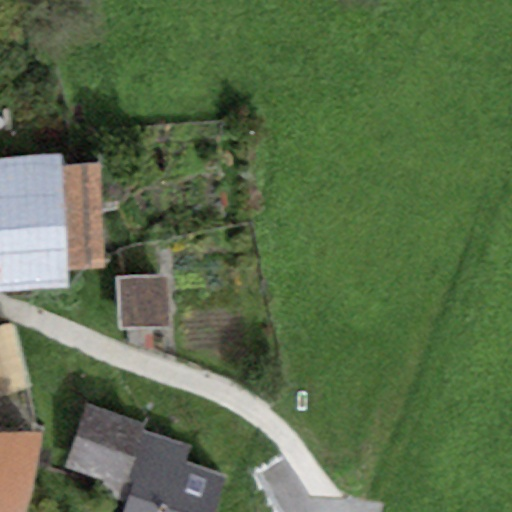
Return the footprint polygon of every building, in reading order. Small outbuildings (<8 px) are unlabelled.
[(60,146),(0,153),(0,283),(69,277),(68,259),(106,258),(101,153),(61,157),(60,146)] [(168,270),(118,274),(121,323),(169,320),(168,270)] [(155,433),(93,411),(74,463),(136,486),(155,433)] [(0,423),(0,511),(16,511),(44,421),(0,423)] [(226,511),(235,488),(157,460),(138,511),(226,511)]
